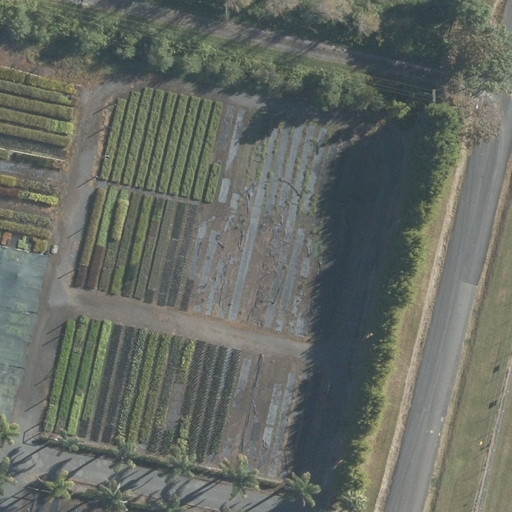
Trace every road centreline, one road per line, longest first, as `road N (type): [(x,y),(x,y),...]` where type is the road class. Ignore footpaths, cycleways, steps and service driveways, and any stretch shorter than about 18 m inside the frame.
road 1 (unclassified): [(511,74),(402,511)]
road 2 (track): [(7,511),(108,86)]
road 3 (track): [(507,93),(117,0)]
road 4 (track): [(399,139),(306,511)]
road 5 (track): [(303,511),(0,444)]
road 6 (track): [(58,298),(345,358)]
